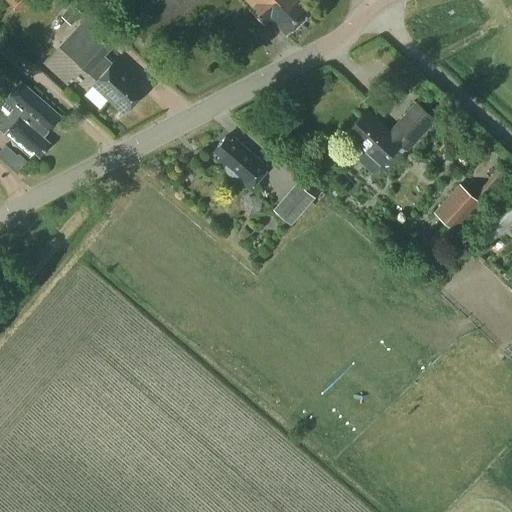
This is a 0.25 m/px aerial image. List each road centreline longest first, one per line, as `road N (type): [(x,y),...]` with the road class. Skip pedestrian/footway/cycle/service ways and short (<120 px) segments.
road 1 (unclassified): [(0,221),(345,39),(378,0)]
road 2 (track): [(381,0),(397,38),(511,144)]
